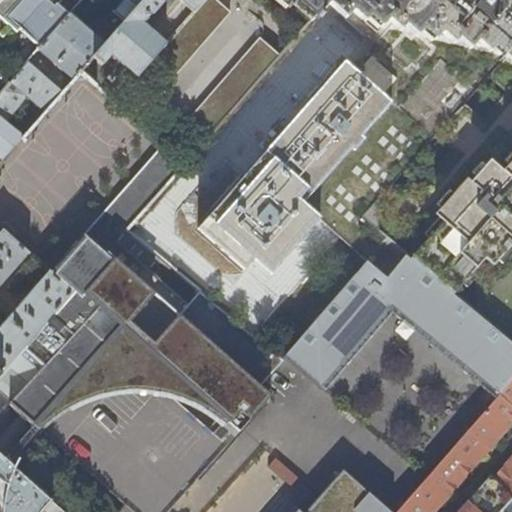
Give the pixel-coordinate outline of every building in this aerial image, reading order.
[(0,0),(0,40),(8,32),(14,37),(18,33),(38,51),(69,15),(58,6),(63,0),(0,0)] [(145,0),(115,34),(104,46),(80,74),(97,89),(118,64),(137,79),(165,46),(148,31),(174,0),(178,0),(193,13),(205,0),(145,0)] [(123,0),(103,24),(115,34),(145,0),(123,0)] [(228,12),(214,0),(205,0),(193,13),(165,46),(137,79),(132,85),(151,101),(228,12)] [(511,0),(328,0),(327,2),(374,45),(353,70),(345,63),(197,230),(243,271),(253,259),(270,274),(318,220),(364,261),(385,237),(359,215),(498,61),(504,54),(511,45),(511,0)] [(328,0),(273,0),(286,10),(288,8),(290,10),(296,3),(313,18),(327,2),(328,0)] [(80,74),(104,46),(69,15),(38,51),(73,82),(80,74)] [(182,128),(202,145),(280,56),(258,37),(181,127),(182,128)] [(511,45),(504,54),(511,61),(511,156),(503,166),(500,169),(487,159),(468,180),(463,176),(430,212),(438,219),(422,236),(405,254),(450,290),(481,257),(489,265),(511,239),(511,45)] [(511,65),(504,60),(498,61),(359,215),(405,254),(422,236),(438,219),(430,212),(468,180),(487,159),(503,166),(511,150),(511,65)] [(62,94),(27,63),(8,85),(0,94),(0,161),(1,163),(62,94)] [(184,166),(115,105),(97,89),(80,74),(73,82),(62,94),(1,163),(0,164),(0,228),(2,230),(1,232),(2,232),(27,253),(39,264),(52,250),(14,217),(11,220),(0,209),(0,184),(31,150),(127,231),(128,230),(184,166)] [(0,283),(27,253),(2,232),(0,234),(0,410),(6,404),(0,398),(0,374),(73,293),(48,272),(0,328),(0,283)] [(81,235),(48,272),(73,293),(0,374),(0,398),(6,404),(0,410),(0,511),(161,511),(234,432),(238,435),(269,398),(178,318),(155,347),(129,324),(154,296),(81,235)] [(405,254),(385,237),(364,261),(283,354),(319,385),(391,302),(503,394),(511,383),(511,341),(450,290),(405,254)] [(432,511),(511,422),(511,383),(503,394),(397,511),(499,511),(511,498),(511,458),(494,479),(490,476),(458,511),(432,511)] [(392,460),(416,481),(477,413),(453,392),(392,460)] [(386,464),(343,511),(387,511),(411,485),(386,464)]
